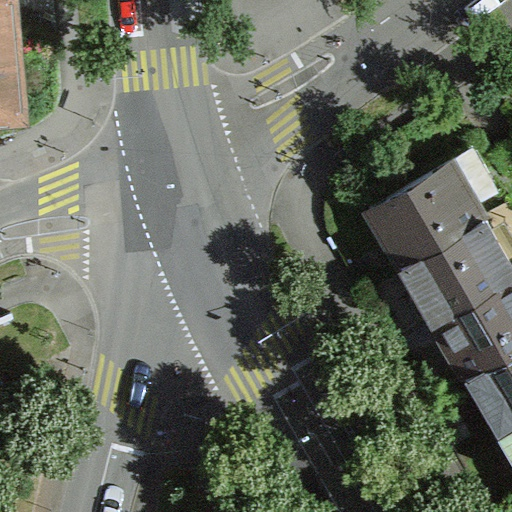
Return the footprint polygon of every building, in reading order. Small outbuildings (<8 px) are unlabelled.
[(0,0),(0,104),(21,103),(15,40),(11,0),(0,0)] [(450,154),(369,201),(378,217),(402,258),(484,211),(450,154)] [(484,211),(402,258),(410,272),(415,280),(411,296),(418,309),(434,313),(511,268),(511,213),(492,225),(484,211)] [(466,368),(511,341),(511,268),(434,313),(443,329),(466,368)] [(498,424),(511,415),(511,341),(466,368),(476,385),(498,424)] [(0,439),(27,424),(6,387),(0,376),(0,439)] [(511,448),(511,415),(498,424),(507,440),(511,448)]
